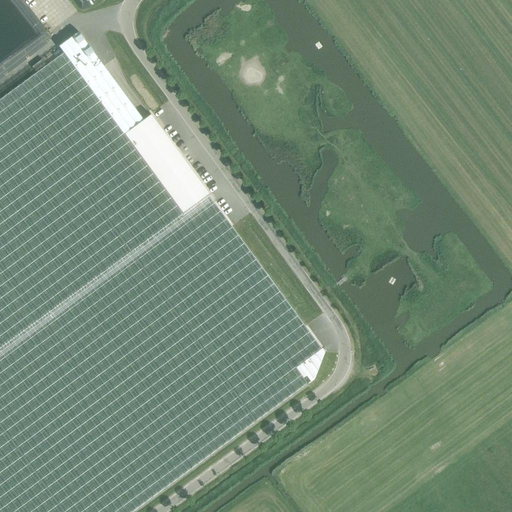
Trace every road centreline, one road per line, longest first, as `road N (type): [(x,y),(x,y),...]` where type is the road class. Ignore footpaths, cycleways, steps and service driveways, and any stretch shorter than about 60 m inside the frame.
road 1 (tertiary): [(155,511),(334,380),(343,335),(129,36),(133,0)]
road 2 (unknown): [(149,0),(144,27),(152,49),(360,340),(350,385),(179,511)]
